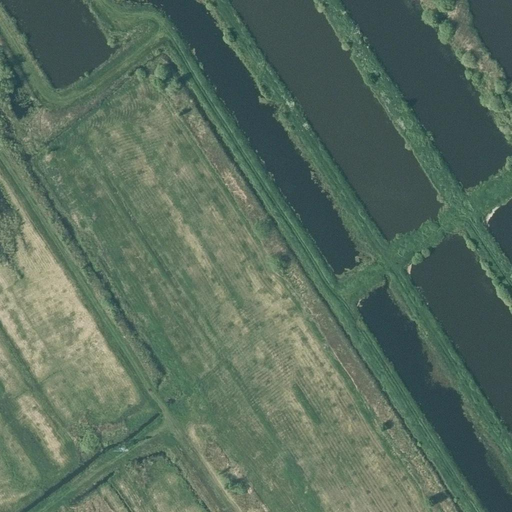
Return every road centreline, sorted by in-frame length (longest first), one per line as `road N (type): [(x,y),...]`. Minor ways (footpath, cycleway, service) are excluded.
road 1 (track): [(0,154),(230,511)]
road 2 (track): [(44,511),(102,466),(174,427)]
